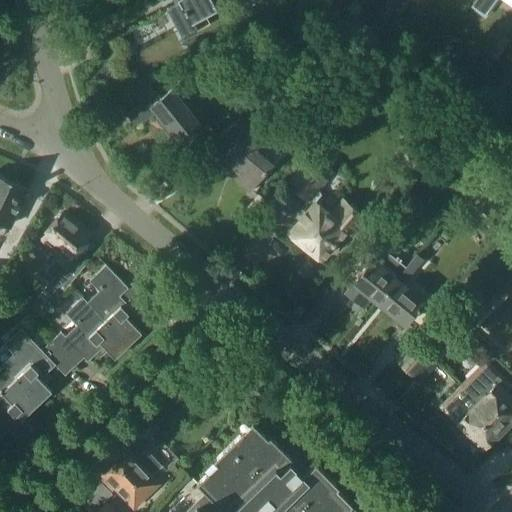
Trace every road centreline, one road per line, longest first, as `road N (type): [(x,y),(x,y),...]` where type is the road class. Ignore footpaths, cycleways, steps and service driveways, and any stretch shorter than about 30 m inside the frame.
road 1 (residential): [(502,511),(219,287)]
road 2 (residential): [(219,287),(0,500)]
road 3 (residential): [(219,287),(66,148)]
road 4 (residential): [(66,148),(38,0)]
